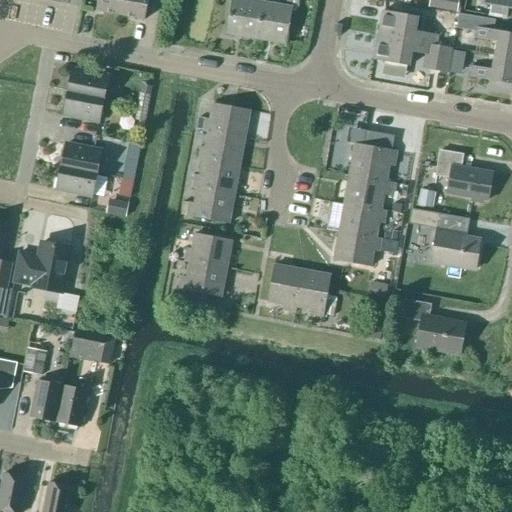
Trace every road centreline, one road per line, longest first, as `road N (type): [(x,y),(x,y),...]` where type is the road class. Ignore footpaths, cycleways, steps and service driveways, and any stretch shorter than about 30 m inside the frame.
road 1 (residential): [(282,85),(0,36)]
road 2 (residential): [(511,127),(321,91)]
road 3 (unclassified): [(274,217),(283,171),(275,144),(282,85)]
